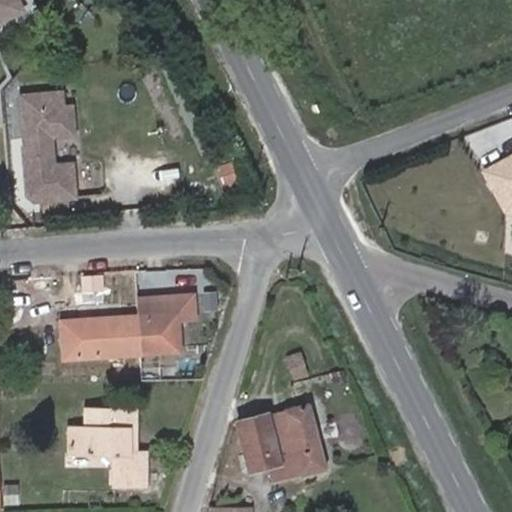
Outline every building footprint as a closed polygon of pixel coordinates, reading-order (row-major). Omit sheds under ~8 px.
[(0,0),(0,17),(22,9),(18,0),(0,0)] [(0,34),(41,16),(34,0),(18,0),(22,9),(0,17),(0,34)] [(0,48),(10,45),(7,35),(0,36),(0,48)] [(28,196),(34,201),(74,197),(71,165),(53,166),(50,137),(73,135),(71,108),(62,108),(61,93),(21,96),(24,133),(29,138),(35,138),(35,145),(25,146),(28,196)] [(511,153),(486,167),(496,185),(507,179),(511,188),(511,153)] [(511,188),(507,179),(496,185),(507,206),(511,208),(511,188)] [(171,215),(181,214),(181,203),(169,204),(171,215)] [(102,291),(101,274),(81,276),(83,292),(102,291)] [(136,315),(60,321),(63,359),(179,351),(177,318),(188,318),(187,294),(135,298),(136,315)] [(303,363),(299,353),(286,356),(290,368),(303,363)] [(306,375),(303,363),(290,368),(293,379),(306,375)] [(107,398),(107,384),(88,385),(89,399),(107,398)] [(326,467),(309,404),(267,414),(267,413),(236,421),(249,471),(266,467),(271,482),(326,467)] [(128,452),(128,428),(134,429),(134,410),(85,409),(85,428),(68,428),(68,452),(113,453),(113,485),(145,485),(145,452),(135,452),(128,452)] [(21,483),(1,484),(2,508),(21,507),(21,483)]
